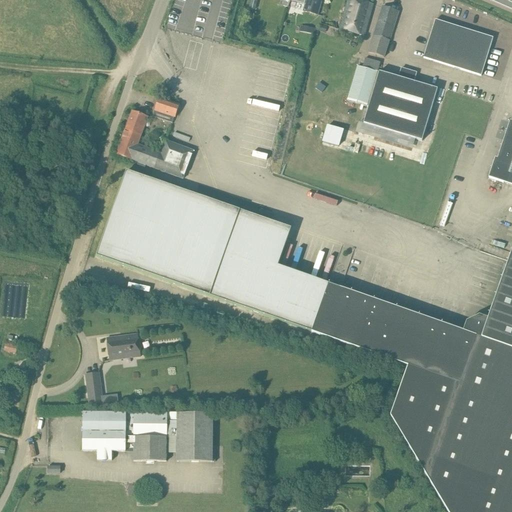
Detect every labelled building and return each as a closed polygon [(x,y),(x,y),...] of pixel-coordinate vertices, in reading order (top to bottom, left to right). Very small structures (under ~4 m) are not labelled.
[(250,0),(249,8),(255,10),(258,0),(250,0)] [(289,0),(305,5),(303,11),(318,15),(322,2),(314,0),(289,0)] [(354,0),(348,0),(340,28),(364,35),(373,5),(354,0)] [(384,58),(400,12),(382,6),(368,52),(384,58)] [(481,76),(493,38),(435,20),(423,58),(481,76)] [(314,33),(316,28),(300,25),(299,30),(314,33)] [(365,58),(362,68),(378,72),(380,63),(365,58)] [(347,100),(368,107),(378,72),(362,68),(357,66),(347,100)] [(398,78),(378,72),(368,107),(362,124),(422,142),(438,90),(414,83),(417,73),(401,68),(398,78)] [(323,99),(346,92),(340,74),(317,81),(323,99)] [(180,105),(159,98),(154,111),(175,118),(180,105)] [(309,120),(323,123),(327,106),(313,103),(309,120)] [(138,145),(148,118),(132,112),(116,155),(183,180),(194,151),(165,141),(161,154),(138,145)] [(511,184),(511,120),(498,158),(496,157),(489,177),(511,184)] [(188,143),(190,138),(176,132),(174,137),(188,143)] [(312,332),(328,285),(278,267),(292,229),(127,172),(97,257),(221,301),(312,332)] [(408,366),(408,368),(391,416),(447,511),(511,511),(511,251),(488,321),(479,318),(468,324),(465,333),(328,285),(312,332),(408,366)] [(140,357),(137,335),(107,339),(110,361),(140,357)] [(104,407),(99,373),(85,375),(89,409),(104,407)] [(83,413),(83,452),(97,452),(97,461),(112,461),(112,452),(125,452),(125,444),(134,444),(133,462),(166,462),(167,438),(176,438),(176,462),(213,463),(213,414),(177,414),(177,422),(167,422),(167,413),(126,413),(83,413)] [(289,484),(280,479),(274,487),(268,483),(266,487),(272,491),(263,504),(270,509),(282,493),(283,493),(289,484)]
